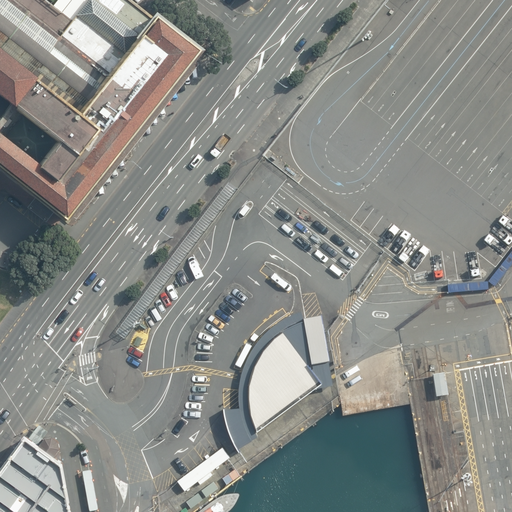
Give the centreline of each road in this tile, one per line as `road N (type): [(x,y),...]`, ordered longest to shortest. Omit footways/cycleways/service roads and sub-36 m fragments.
road 1 (primary): [(7,355),(248,41)]
road 2 (primary): [(334,0),(137,246)]
road 3 (primary): [(137,246),(90,344),(90,384),(104,435)]
road 4 (primary): [(137,246),(37,378)]
